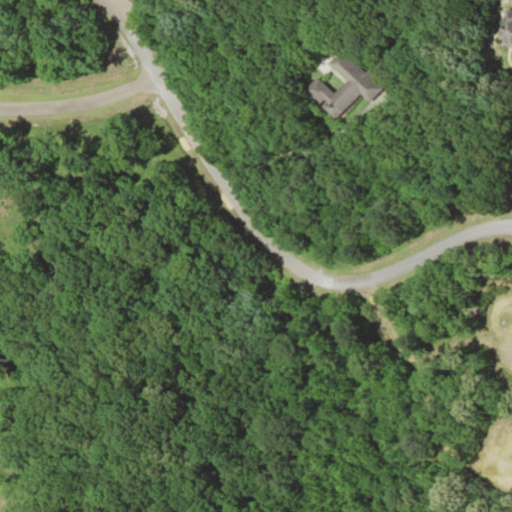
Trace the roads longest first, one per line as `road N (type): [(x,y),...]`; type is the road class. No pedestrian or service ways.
road 1 (residential): [(100,0),(248,222),(310,278),(377,276),(476,229),(511,228)]
road 2 (residential): [(0,109),(91,100),(153,76)]
